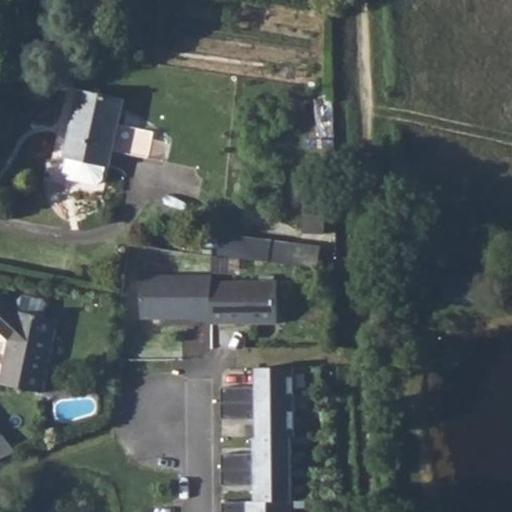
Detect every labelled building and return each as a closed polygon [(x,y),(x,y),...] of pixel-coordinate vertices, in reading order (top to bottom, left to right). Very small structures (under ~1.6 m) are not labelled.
[(119,124),(124,99),(80,90),(66,158),(69,159),(106,167),(110,167),(113,150),(149,158),(154,132),(119,124)] [(106,167),(69,159),(66,172),(70,179),(97,184),(104,180),(106,167)] [(324,186),(304,185),(303,234),(323,234),(324,186)] [(321,248),(221,235),(219,256),(318,270),(321,248)] [(449,272),(448,301),(479,302),(480,272),(449,272)] [(213,276),(142,276),(142,319),(195,319),(195,321),(213,321),(213,282),(213,276)] [(278,281),(213,282),(213,321),(213,324),(278,323),(278,281)] [(1,384),(43,393),(58,319),(45,317),(17,311),(0,295),(0,330),(10,340),(1,384)] [(19,299),(17,311),(45,317),(47,305),(44,300),(24,296),(19,299)] [(295,368),(258,368),(258,387),(258,393),(250,393),(250,387),(222,387),(222,419),(250,419),(250,413),(259,413),(259,419),(259,437),(256,437),(256,453),(256,459),(250,459),(250,453),(222,454),(223,486),(250,486),(250,480),(256,480),(256,486),(256,502),(223,502),(222,511),(291,511),(291,501),(293,501),(293,437),(296,437),(295,368)] [(0,458),(16,451),(0,431),(0,458)]
